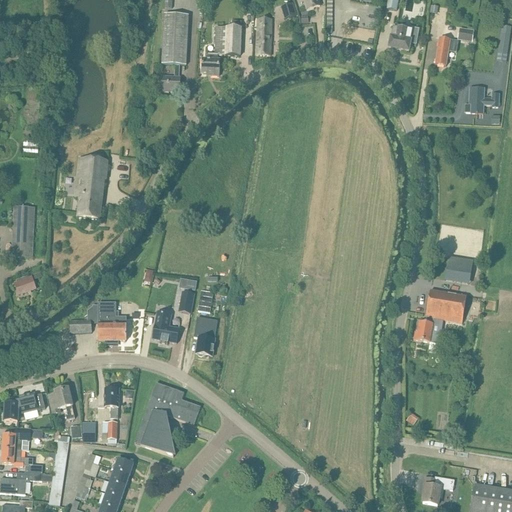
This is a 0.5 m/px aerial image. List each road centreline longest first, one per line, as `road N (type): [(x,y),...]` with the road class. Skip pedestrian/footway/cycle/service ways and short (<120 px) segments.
road 1 (unclassified): [(400,511),(398,343),(422,187),(404,118),(356,62),(325,55),(293,60),(249,80),(186,135),(103,263),(0,334)]
road 2 (residential): [(235,421),(185,380),(133,360),(78,362),(0,383)]
